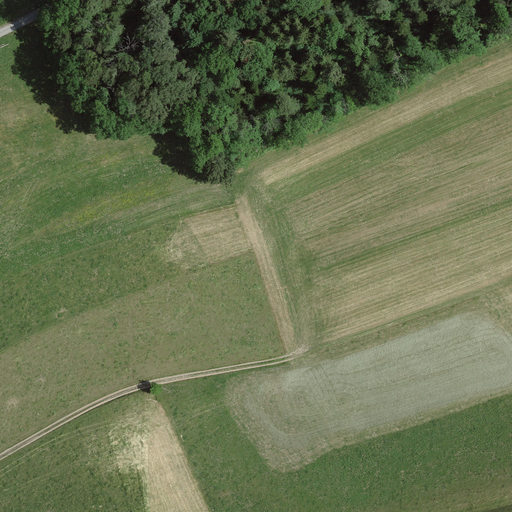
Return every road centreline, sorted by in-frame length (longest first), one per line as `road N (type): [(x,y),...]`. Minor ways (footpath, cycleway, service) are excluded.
road 1 (track): [(192,50),(235,48),(273,21),(329,0)]
road 2 (track): [(153,0),(163,28),(192,50),(173,123)]
